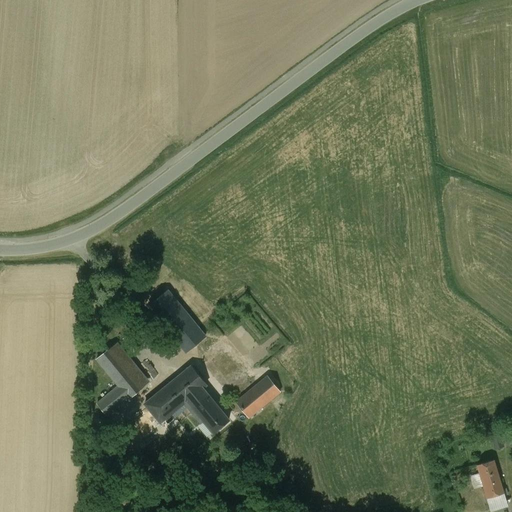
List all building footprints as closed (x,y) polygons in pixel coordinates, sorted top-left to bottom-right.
[(200,331),(167,291),(148,306),(186,352),(205,337),(200,331)] [(145,387),(112,346),(96,359),(118,386),(128,398),(129,399),(145,387)] [(191,366),(144,404),(160,423),(172,414),(187,401),(203,388),(207,385),(191,366)] [(267,376),(236,403),(248,418),(280,392),(267,376)] [(118,386),(97,404),(107,416),(128,398),(118,386)] [(229,420),(203,388),(187,401),(195,412),(192,414),(200,424),(204,422),(213,433),(229,420)] [(187,401),(172,414),(180,424),(192,414),(195,412),(187,401)] [(253,423),(240,434),(252,449),(265,438),(253,423)] [(496,448),(501,447),(498,431),(492,433),(496,448)] [(494,460),(477,465),(487,498),(503,493),(504,493),(494,460)] [(503,493),(487,498),(488,504),(489,507),(506,502),(503,493)]
